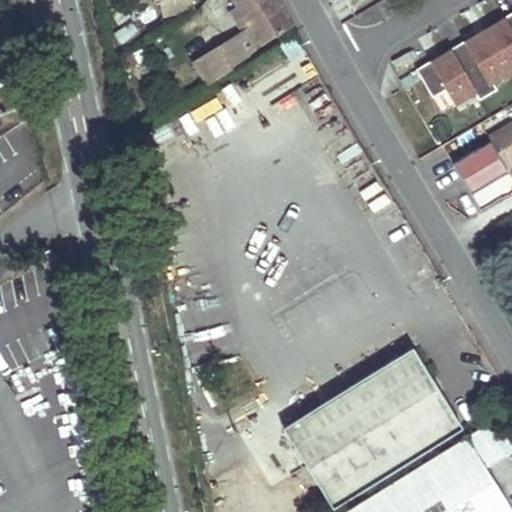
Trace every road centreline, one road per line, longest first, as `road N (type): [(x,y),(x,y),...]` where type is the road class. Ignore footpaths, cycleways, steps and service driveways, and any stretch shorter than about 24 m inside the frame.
road 1 (unknown): [(271,356),(222,224),(218,190),(229,158),(245,144),(284,135),(310,142),(333,164),(375,230),(394,304),(456,373)]
road 2 (primary): [(54,0),(158,511)]
road 3 (unclassified): [(341,61),(445,242)]
road 4 (unclassified): [(445,242),(511,349)]
road 5 (residential): [(446,0),(341,61)]
